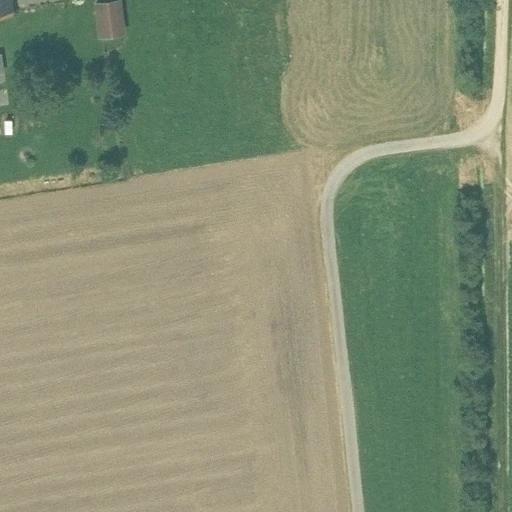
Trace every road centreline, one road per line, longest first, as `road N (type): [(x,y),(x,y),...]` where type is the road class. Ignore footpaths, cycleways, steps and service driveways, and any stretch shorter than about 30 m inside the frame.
road 1 (track): [(509,0),(493,138),(374,156),(343,176),(330,205),(362,511)]
road 2 (track): [(493,138),(505,511)]
